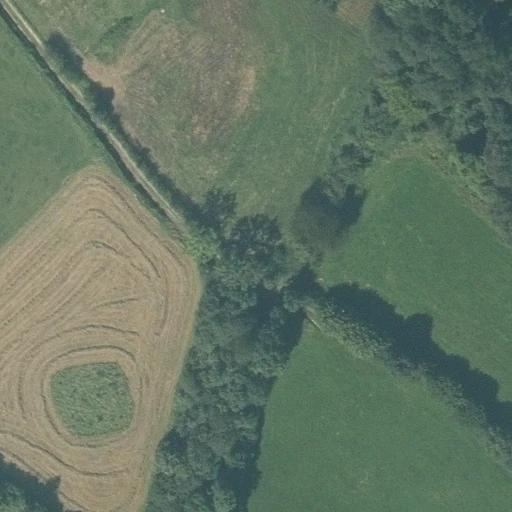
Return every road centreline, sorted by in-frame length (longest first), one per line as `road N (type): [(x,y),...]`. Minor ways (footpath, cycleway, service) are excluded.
road 1 (track): [(269,296),(202,248),(155,198),(0,0)]
road 2 (track): [(269,296),(373,360),(479,457)]
road 3 (track): [(381,145),(306,268),(269,296)]
